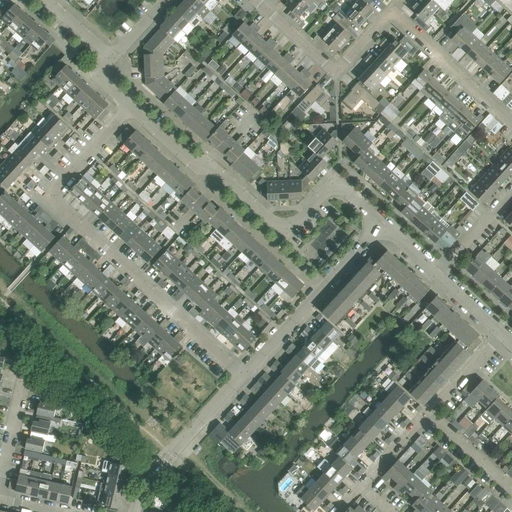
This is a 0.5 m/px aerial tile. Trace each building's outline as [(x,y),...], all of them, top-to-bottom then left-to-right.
[(196,13),(202,18),(202,19),(210,10),(198,0),(184,0),(183,2),(196,13)] [(217,2),(215,0),(198,0),(210,10),(217,2)] [(306,10),(294,0),(287,0),(286,1),(287,2),(284,6),(298,18),(306,10)] [(294,0),(306,10),(313,2),(318,6),(322,2),(320,0),(294,0)] [(357,0),(352,6),(367,20),(372,15),(371,14),(373,11),(366,4),(369,0),(357,0)] [(416,0),(416,1),(432,15),(439,7),(444,11),(448,7),(440,0),(416,0)] [(511,0),(497,0),(511,13),(511,0)] [(416,1),(409,9),(417,16),(413,21),(425,32),(429,28),(428,26),(435,18),(432,15),(416,1)] [(202,18),(196,13),(183,2),(175,10),(194,27),(202,18)] [(326,6),(322,2),(318,6),(322,10),(326,6)] [(329,8),(333,12),(336,15),(340,10),(341,9),(335,3),(329,8)] [(1,19),(9,26),(22,11),(14,4),(10,8),(6,5),(2,8),(0,11),(0,15),(2,18),(1,19)] [(362,25),(367,20),(352,6),(345,15),(358,27),(361,24),(362,25)] [(247,13),(241,8),(233,17),(236,19),(239,22),(247,13)] [(168,18),(185,34),(186,35),(194,27),(175,10),(168,18)] [(9,26),(16,32),(29,17),(22,11),(9,26)] [(462,15),(449,28),(455,34),(451,39),(459,46),(471,33),(471,34),(476,28),(462,15)] [(16,32),(23,38),(36,23),(29,17),(16,32)] [(185,34),(168,18),(160,27),(161,28),(173,39),(173,38),(175,40),(177,42),(185,34)] [(230,21),(226,25),(227,26),(228,27),(232,30),(239,22),(236,19),(232,23),(230,21)] [(240,43),(257,25),(254,22),(249,27),(244,22),(232,35),(240,43)] [(23,38),(30,45),(43,29),(36,23),(23,38)] [(337,23),(329,31),(344,45),(349,40),(348,39),(351,36),(337,23)] [(260,28),(257,25),(240,43),(249,51),(261,38),(256,33),(260,28)] [(224,32),(221,36),(224,39),(232,30),(228,27),(227,26),(223,31),(224,32)] [(161,28),(152,37),(166,50),(175,40),(173,38),(173,39),(161,28)] [(43,29),(30,45),(38,51),(51,36),(43,29)] [(339,50),(344,45),(329,31),(322,40),(320,38),(317,35),(313,39),(324,50),(328,45),(336,52),(338,49),(339,50)] [(471,33),(459,46),(467,54),(479,41),(471,34),(471,33)] [(163,53),(166,50),(152,37),(144,47),(144,54),(163,53)] [(266,42),(261,38),(249,51),(257,58),(274,40),(270,37),(266,42)] [(395,39),(388,47),(401,59),(407,52),(408,51),(412,55),(418,48),(405,37),(400,43),(399,42),(395,39)] [(277,44),(274,40),(257,58),(266,66),(278,53),(273,49),(277,44)] [(467,54),(475,61),(487,48),(479,41),(467,54)] [(9,54),(12,51),(9,48),(11,45),(7,42),(2,48),(9,54)] [(209,49),(205,53),(208,56),(216,47),(211,42),(207,47),(209,49)] [(388,47),(380,55),(393,67),(401,59),(388,47)] [(487,48),(475,61),(483,69),(495,55),(487,48)] [(19,57),(17,55),(12,51),(9,54),(7,56),(11,59),(15,63),(19,57)] [(144,54),(145,66),(163,65),(163,53),(144,54)] [(283,58),(278,53),(266,66),(274,74),(291,56),(287,53),(283,58)] [(380,55),(373,63),(386,75),(393,67),(380,55)] [(483,69),(491,76),(503,63),(495,55),(483,69)] [(294,59),(291,56),(274,74),(283,82),(295,69),(289,64),(294,59)] [(17,65),(15,63),(11,59),(7,63),(14,69),(17,65)] [(52,80),(60,86),(73,72),(61,60),(53,69),(58,73),(52,80)] [(373,63),(366,71),(379,83),(386,75),(373,63)] [(503,63),(491,76),(499,83),(511,70),(503,63)] [(145,66),(145,77),(164,76),(163,65),(145,66)] [(299,73),(295,69),(283,82),(291,89),(308,71),(304,68),(299,73)] [(411,83),(419,90),(431,77),(423,70),(411,83)] [(311,74),(308,71),(291,89),(300,97),(311,84),(306,79),(311,74)] [(359,80),(357,82),(369,93),(371,91),(379,83),(366,71),(358,79),(359,80)] [(73,72),(60,86),(67,93),(80,78),(73,72)] [(146,85),(155,94),(168,80),(164,77),(164,76),(145,77),(146,85)] [(511,81),(511,79),(508,76),(502,83),(507,87),(511,81)] [(439,84),(431,77),(419,90),(427,98),(439,84)] [(67,93),(74,99),(87,85),(80,78),(67,93)] [(177,89),(168,80),(155,94),(164,102),(175,91),(177,89)] [(232,87),(237,92),(241,87),(236,82),(232,87)] [(369,93),(357,82),(350,90),(351,91),(342,101),(352,110),(362,100),(379,115),(382,111),(386,107),(379,102),(369,93)] [(330,121),(336,121),(335,106),(329,106),(329,104),(326,101),(330,97),(324,92),(324,91),(317,84),(291,112),(300,121),(306,115),(304,113),(315,101),(330,115),(330,121)] [(447,92),(439,84),(427,98),(435,105),(447,92)] [(74,99),(81,106),(94,91),(87,85),(74,99)] [(493,94),(497,98),(505,89),(501,85),(493,94)] [(240,94),(246,100),(252,93),(246,88),(240,94)] [(497,98),(501,102),(510,93),(508,91),(505,89),(497,98)] [(81,106),(88,112),(101,98),(94,91),(81,106)] [(163,104),(172,111),(184,98),(175,91),(164,102),(163,104)] [(456,99),(447,92),(435,105),(443,112),(456,99)] [(501,102),(506,106),(511,98),(511,95),(510,93),(501,102)] [(256,97),(251,102),(255,106),(260,101),(256,97)] [(383,97),(379,102),(386,107),(387,106),(389,103),(383,97)] [(88,112),(95,119),(97,118),(101,122),(109,113),(105,109),(109,104),(101,98),(88,112)] [(192,106),(184,98),(172,111),(180,119),(192,106)] [(48,99),(45,102),(48,104),(53,108),(56,106),(48,99)] [(444,112),(438,118),(446,126),(464,107),(456,99),(444,112)] [(180,119),(189,127),(201,114),(192,106),(180,119)] [(259,111),(265,117),(270,112),(264,106),(259,111)] [(389,117),(393,112),(387,106),(386,107),(382,111),(389,117)] [(464,107),(446,126),(454,133),(472,114),(464,107)] [(48,122),(63,135),(69,128),(55,114),(48,122)] [(209,121),(201,114),(189,127),(197,135),(209,121)] [(472,114),(454,133),(462,140),(480,121),(483,117),(479,114),(476,118),(472,114)] [(481,123),(485,126),(493,118),(489,114),(481,123)] [(383,124),(386,127),(390,123),(382,115),(379,118),(384,123),(383,124)] [(43,118),(37,125),(41,129),(56,142),(63,135),(48,122),(43,118)] [(485,126),(490,130),(498,122),(493,118),(485,126)] [(229,122),(227,120),(226,119),(219,127),(222,130),(229,122)] [(206,143),(208,141),(207,141),(217,129),(209,121),(197,135),(206,143)] [(287,121),(284,124),(288,129),(290,130),(293,127),(287,121)] [(503,126),(498,122),(490,130),(495,135),(497,132),(503,126)] [(399,130),(390,123),(386,127),(390,130),(391,129),(396,134),(399,130)] [(12,126),(1,138),(5,142),(10,136),(17,143),(23,137),(12,126)] [(228,135),(222,130),(219,127),(217,129),(207,141),(208,141),(216,149),(218,151),(223,155),(232,163),(232,164),(243,152),(245,150),(239,145),(235,142),(230,137),(228,135)] [(342,141),(351,149),(363,135),(355,127),(349,134),(344,130),(341,130),(342,136),(344,139),(342,141)] [(123,143),(123,144),(133,133),(127,128),(118,138),(123,143)] [(56,142),(41,129),(35,136),(50,149),(56,142)] [(329,150),(337,141),(334,139),(337,137),(336,130),(334,130),(330,135),(323,129),(315,137),(329,150)] [(407,138),(399,130),(396,134),(400,138),(404,141),(407,138)] [(24,138),(28,143),(43,156),(50,149),(35,136),(30,131),(24,138)] [(123,144),(132,152),(144,138),(135,131),(133,133),(123,144)] [(465,140),(471,146),(479,137),(473,132),(465,140)] [(325,155),(329,150),(315,137),(310,133),(302,142),(307,146),(313,152),(313,151),(321,158),(322,158),(326,162),(329,159),(325,155)] [(274,139),(270,135),(267,138),(269,140),(267,142),(276,150),(278,149),(278,142),(277,141),(274,139)] [(372,143),(363,135),(351,149),(359,156),(359,157),(366,149),(367,149),(370,145),(372,143)] [(239,138),(235,142),(239,145),(241,142),(242,141),(244,139),(242,137),(241,136),(239,138)] [(19,146),(22,149),(22,150),(33,160),(32,161),(36,164),(43,156),(28,143),(24,138),(18,145),(14,142),(14,143),(18,147),(19,146)] [(152,146),(144,138),(132,152),(141,159),(152,146)] [(409,153),(412,149),(415,146),(407,138),(404,141),(401,145),(409,153)] [(279,150),(284,155),(286,157),(293,148),(283,139),(279,144),(280,149),(279,150)] [(463,154),(471,146),(465,140),(458,148),(463,154)] [(26,167),(32,161),(33,160),(22,150),(22,149),(19,146),(18,147),(14,143),(8,150),(12,154),(26,167)] [(362,170),(375,156),(378,152),(370,145),(367,149),(366,149),(359,157),(359,156),(353,162),(360,168),(362,170)] [(161,154),(152,146),(141,159),(149,167),(161,154)] [(415,146),(412,149),(409,153),(418,160),(421,157),(424,154),(415,146)] [(450,157),(456,162),(463,154),(458,148),(450,157)] [(500,157),(511,167),(511,151),(508,148),(500,157)] [(313,151),(313,152),(306,160),(320,172),(323,176),(327,172),(323,168),(328,163),(326,162),(322,158),(321,158),(313,151)] [(234,168),(239,173),(251,160),(243,152),(232,164),(232,163),(231,165),(234,168)] [(437,152),(432,157),(440,164),(445,159),(442,156),(437,152)] [(5,161),(14,168),(20,174),(25,168),(26,167),(12,154),(5,161)] [(157,175),(163,168),(169,162),(161,154),(149,167),(151,168),(157,175)] [(362,170),(371,178),(383,164),(375,156),(362,170)] [(450,157),(445,162),(449,165),(451,167),(456,162),(450,157)] [(493,165),(496,168),(506,178),(511,171),(511,167),(500,157),(493,165)] [(251,160),(239,173),(248,181),(259,168),(260,168),(251,160)] [(306,176),(310,180),(312,181),(320,172),(306,160),(298,168),(306,176)] [(0,166),(0,168),(13,181),(20,174),(14,168),(5,161),(0,166)] [(429,164),(426,168),(435,175),(441,169),(440,168),(432,161),(429,164)] [(169,162),(163,168),(157,175),(166,182),(178,169),(177,168),(169,162)] [(391,172),(383,164),(371,178),(379,186),(391,172)] [(485,174),(499,186),(506,178),(496,168),(493,165),(490,168),(485,174)] [(391,172),(379,186),(387,193),(400,180),(404,175),(395,167),(391,172)] [(7,189),(13,181),(0,168),(0,185),(2,184),(7,189)] [(113,172),(122,180),(126,175),(122,171),(120,173),(116,169),(113,172)] [(166,182),(174,190),(186,177),(178,169),(166,182)] [(441,169),(435,175),(443,183),(449,176),(444,172),(441,169)] [(477,182),(491,195),(499,186),(485,174),(477,182)] [(77,198),(90,183),(83,176),(69,191),(77,198)] [(289,181),(290,199),(302,199),(302,192),(308,192),(308,183),(310,180),(306,176),(301,180),(289,181)] [(451,184),(454,181),(449,176),(443,183),(446,186),(449,183),(451,184)] [(174,190),(170,195),(178,202),(180,200),(182,197),(183,198),(193,187),(195,185),(186,177),(174,190)] [(262,178),(258,183),(260,185),(260,194),(267,194),(267,200),(279,200),(278,181),(266,182),(262,178)] [(408,187),(400,180),(387,193),(396,201),(408,187)] [(289,181),(278,181),(279,200),(290,199),(289,181)] [(491,195),(477,182),(469,191),(483,204),(491,195)] [(77,198),(84,204),(97,189),(90,183),(77,198)] [(404,209),(417,195),(420,191),(411,184),(408,187),(396,201),(404,208),(404,209)] [(0,210),(12,198),(0,186),(0,210)] [(197,215),(203,220),(206,223),(208,221),(218,210),(218,209),(209,201),(203,196),(202,195),(193,187),(183,198),(182,197),(180,200),(187,205),(190,208),(191,210),(197,214),(197,215)] [(104,196),(97,189),(84,204),(91,211),(104,196)] [(138,195),(147,203),(150,200),(151,198),(143,191),(138,195)] [(479,204),(466,192),(459,199),(472,211),(479,204)] [(400,212),(409,220),(422,206),(414,199),(417,195),(404,209),(404,208),(400,212)] [(91,211),(98,217),(111,202),(104,196),(91,211)] [(0,210),(0,213),(6,219),(19,204),(12,198),(0,210)] [(98,217),(105,224),(118,209),(111,202),(98,217)] [(9,230),(13,225),(26,211),(19,204),(6,219),(2,223),(9,230)] [(181,211),(185,214),(186,212),(190,208),(187,205),(183,209),(181,211)] [(334,222),(342,211),(334,206),(327,218),(334,222)] [(430,214),(422,206),(409,220),(418,228),(430,214)] [(208,221),(216,229),(228,216),(219,207),(218,209),(218,210),(208,221)] [(105,224),(112,230),(125,215),(118,209),(105,224)] [(13,225),(20,232),(33,217),(26,211),(13,225)] [(426,235),(441,219),(433,211),(430,214),(418,228),(426,235)] [(112,230),(119,236),(132,222),(125,215),(112,230)] [(237,223),(228,216),(216,229),(210,235),(219,243),(225,236),(237,223)] [(20,232),(27,238),(40,224),(33,217),(20,232)] [(460,234),(451,226),(450,227),(441,219),(426,235),(444,252),(446,250),(446,251),(455,241),(455,240),(460,234)] [(51,226),(49,228),(52,231),(54,228),(58,224),(56,221),(51,226)] [(119,236),(126,243),(140,228),(132,222),(119,236)] [(311,242),(300,253),(315,269),(351,233),(340,222),(331,231),(325,225),(315,235),(326,245),(319,251),(311,242)] [(245,231),(237,223),(225,236),(219,243),(227,251),(233,244),(245,231)] [(27,238),(34,245),(48,230),(40,224),(27,238)] [(168,226),(162,232),(165,235),(171,229),(170,228),(168,226)] [(126,243),(133,249),(147,235),(140,228),(126,243)] [(55,237),(48,230),(34,245),(41,252),(55,237)] [(233,244),(241,252),(253,239),(245,231),(233,244)] [(133,249),(140,256),(154,241),(147,235),(133,249)] [(511,236),(510,235),(503,243),(511,251),(511,250),(511,236)] [(49,251),(56,258),(70,243),(62,236),(49,251)] [(186,243),(185,242),(179,236),(176,239),(183,246),(186,243)] [(262,246),(253,239),(241,252),(250,259),(262,246)] [(161,248),(154,241),(140,256),(148,263),(161,248)] [(56,258),(63,264),(77,250),(70,243),(56,258)] [(270,254),(262,246),(250,259),(258,267),(270,254)] [(153,264),(161,271),(174,256),(167,249),(153,264)] [(198,259),(201,256),(193,249),(191,252),(198,259)] [(372,258),(371,257),(370,257),(368,260),(384,274),(416,304),(429,289),(387,250),(385,253),(380,249),(372,258)] [(63,264),(70,271),(84,256),(77,250),(63,264)] [(477,255),(464,269),(473,276),(485,263),(491,256),(486,251),(485,253),(481,250),(477,255)] [(279,262),(270,254),(258,267),(267,275),(279,262)] [(70,271),(77,277),(91,263),(84,256),(70,271)] [(161,271),(168,277),(181,263),(174,256),(161,271)] [(368,262),(322,313),(336,326),(384,274),(368,260),(367,261),(368,262)] [(267,275),(275,283),(287,270),(279,262),(267,275)] [(77,277),(84,284),(98,269),(91,263),(77,277)] [(168,277),(175,284),(188,269),(181,263),(168,277)] [(485,263),(473,276),(481,284),(493,271),(485,263)] [(84,284),(91,290),(105,276),(98,269),(84,284)] [(175,284),(182,290),(195,276),(188,269),(175,284)] [(295,277),(287,270),(275,283),(284,290),(295,277)] [(481,284),(490,292),(502,279),(493,271),(481,284)] [(222,275),(219,278),(223,282),(226,285),(229,282),(226,279),(222,275)] [(91,290),(99,297),(112,282),(105,276),(91,290)] [(182,290),(189,297),(202,282),(195,276),(182,290)] [(304,285),(295,277),(284,290),(292,298),(304,285)] [(510,287),(502,279),(490,292),(498,300),(510,287)] [(99,297),(106,303),(119,289),(112,282),(99,297)] [(189,297),(196,303),(209,289),(202,282),(189,297)] [(507,308),(508,306),(511,301),(511,284),(510,287),(498,300),(507,308)] [(106,303),(113,310),(126,295),(119,289),(106,303)] [(217,296),(209,289),(196,303),(203,309),(203,310),(213,299),(214,299),(217,296)] [(113,310),(120,316),(133,302),(126,295),(113,310)] [(455,340),(470,353),(481,341),(477,337),(479,335),(436,296),(423,310),(455,340)] [(261,307),(264,304),(266,301),(262,297),(256,303),(261,307)] [(203,309),(199,313),(207,320),(220,305),(214,299),(213,299),(203,310),(203,309)] [(120,316),(127,323),(140,308),(133,302),(120,316)] [(127,323),(134,329),(154,308),(151,305),(145,312),(140,308),(127,323)] [(207,320),(214,326),(227,312),(220,305),(207,320)] [(134,329),(141,336),(155,321),(150,317),(156,310),(154,308),(134,329)] [(231,308),(227,312),(214,326),(221,333),(238,315),(231,308)] [(271,321),(264,314),(261,317),(269,324),(271,321)] [(221,333),(228,339),(241,325),(245,321),(238,315),(221,333)] [(322,317),(318,321),(323,325),(319,330),(332,342),(340,333),(327,321),(322,317)] [(147,341),(148,342),(168,321),(165,318),(159,325),(155,321),(141,336),(147,341)] [(168,321),(148,342),(149,343),(155,349),(169,334),(164,330),(171,323),(168,321)] [(228,339),(235,346),(249,331),(241,325),(228,339)] [(308,335),(307,334),(304,330),(300,334),(305,338),(308,341),(304,346),(317,358),(324,350),(311,338),(308,335)] [(324,350),(332,342),(319,330),(311,338),(324,350)] [(155,349),(162,355),(182,333),(179,331),(173,338),(169,334),(155,349)] [(256,338),(249,331),(235,346),(243,353),(256,338)] [(185,336),(182,333),(162,355),(158,360),(166,366),(182,348),(183,347),(178,343),(185,336)] [(470,353),(455,340),(408,392),(423,405),(470,353)] [(304,346),(296,355),(309,367),(314,371),(322,363),(317,358),(304,346)] [(358,350),(354,346),(348,352),(353,356),(358,350)] [(301,375),(309,367),(296,355),(288,363),(301,375)] [(288,363),(281,371),(294,383),(301,375),(288,363)] [(282,374),(275,382),(288,394),(296,385),(294,383),(281,371),(280,372),(282,374)] [(470,394),(479,401),(491,388),(482,380),(478,384),(473,379),(462,390),(468,396),(470,394)] [(393,381),(385,390),(390,394),(403,406),(411,397),(398,385),(393,381)] [(280,402),(288,394),(275,382),(267,390),(280,402)] [(35,404),(34,411),(37,412),(36,413),(39,414),(52,417),(54,417),(55,409),(58,409),(62,407),(64,405),(52,393),(46,388),(44,396),(43,396),(42,401),(43,401),(43,404),(39,403),(38,405),(35,404)] [(479,401),(487,408),(487,409),(497,398),(498,398),(499,396),(491,388),(479,401)] [(366,389),(360,395),(365,400),(371,393),(366,389)] [(272,411),(280,402),(267,390),(259,399),(272,411)] [(390,394),(382,402),(395,414),(403,406),(390,394)] [(485,410),(494,418),(506,405),(498,398),(497,398),(487,409),(487,408),(485,410)] [(259,399),(252,407),(265,419),(272,411),(259,399)] [(387,423),(395,414),(382,402),(374,411),(387,423)] [(511,415),(511,411),(506,405),(494,418),(502,426),(511,415)] [(257,427),(265,419),(252,407),(244,415),(257,427)] [(374,411),(367,419),(380,431),(387,423),(374,411)] [(33,421),(31,431),(33,431),(48,434),(51,422),(50,422),(51,421),(61,423),(61,419),(54,417),(52,417),(39,414),(37,422),(33,421)] [(244,415),(236,424),(249,436),(257,427),(244,415)] [(511,432),(511,415),(502,426),(511,434),(511,432)] [(458,424),(455,427),(463,435),(473,424),(464,417),(458,424)] [(372,440),(380,431),(367,419),(359,428),(372,440)] [(230,430),(221,441),(227,446),(234,453),(237,449),(241,445),(246,450),(254,441),(249,436),(236,424),(230,430)] [(468,438),(472,442),(475,439),(471,435),(477,428),(473,424),(463,435),(468,438)] [(359,428),(351,436),(364,448),(372,440),(359,428)] [(27,438),(25,449),(42,452),(45,440),(55,442),(56,437),(48,434),(33,431),(31,439),(27,438)] [(211,432),(208,435),(209,435),(218,444),(221,441),(211,432)] [(357,456),(364,448),(351,436),(343,445),(357,456)] [(420,436),(414,442),(422,449),(428,443),(420,436)] [(357,456),(343,445),(337,438),(329,447),(339,456),(349,465),(357,456)] [(483,447),(480,450),(484,454),(491,446),(487,442),(483,447)] [(446,453),(444,451),(439,446),(435,450),(443,457),(446,453)] [(446,453),(443,457),(450,464),(454,460),(452,458),(446,453)] [(353,468),(349,465),(339,456),(331,465),(345,477),(353,468)] [(67,460),(66,465),(72,466),(71,468),(76,469),(78,463),(67,460)] [(102,471),(109,473),(126,477),(128,466),(122,464),(111,462),(104,460),(102,471)] [(390,476),(394,480),(405,467),(397,460),(382,477),(386,481),(390,476)] [(450,464),(447,467),(451,471),(458,463),(454,460),(450,464)] [(288,470),(289,471),(293,474),(297,470),(292,465),(288,470)] [(331,465),(324,473),(337,485),(345,477),(331,465)] [(405,467),(394,480),(398,483),(394,488),(397,491),(413,474),(405,467)] [(461,482),(469,473),(462,467),(454,476),(461,482)] [(15,491),(26,494),(31,471),(20,468),(18,480),(10,478),(8,489),(15,490),(15,491)] [(409,493),(420,481),(424,477),(417,470),(413,474),(397,491),(401,495),(405,490),(409,493)] [(42,473),(31,471),(26,494),(36,496),(42,473)] [(36,496),(47,499),(51,482),(52,475),(42,473),(36,496)] [(106,483),(123,487),(126,477),(109,473),(106,483)] [(324,473),(316,482),(329,493),(337,485),(324,473)] [(311,477),(304,486),(322,502),(329,493),(316,482),(311,477)] [(475,483),(469,477),(463,484),(469,489),(475,483)] [(412,505),(428,488),(420,481),(409,493),(413,497),(409,502),(412,505)] [(61,484),(51,482),(47,499),(58,501),(61,484)] [(101,482),(99,493),(121,498),(123,487),(106,483),(101,482)] [(68,503),(72,487),(61,484),(58,501),(68,503)] [(303,485),(295,494),(312,509),(314,511),(322,502),(304,486),(303,485)] [(478,485),(469,494),(474,499),(482,489),(478,485)] [(413,511),(419,511),(434,496),(431,493),(432,492),(428,488),(412,505),(416,509),(413,511)] [(481,501),(489,492),(485,488),(477,497),(481,501)] [(156,492),(151,511),(163,511),(167,499),(157,491),(156,492)] [(106,511),(117,511),(121,498),(99,493),(97,504),(107,506),(105,511),(106,511)] [(434,496),(419,511),(433,511),(443,502),(435,495),(434,496)] [(492,495),(484,504),(491,510),(499,501),(492,495)] [(503,511),(507,508),(499,501),(491,510),(493,511),(503,511)] [(443,502),(433,511),(447,511),(451,509),(443,502)]
